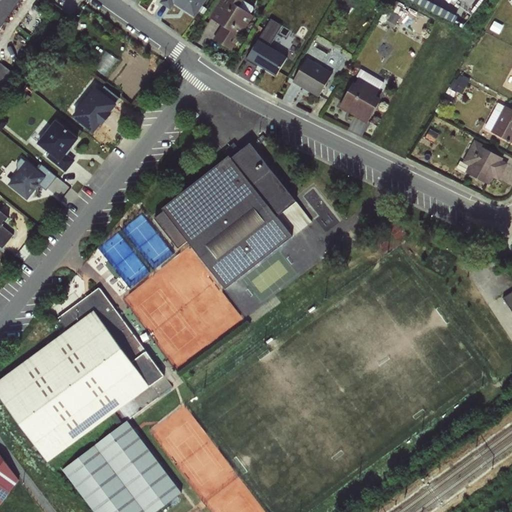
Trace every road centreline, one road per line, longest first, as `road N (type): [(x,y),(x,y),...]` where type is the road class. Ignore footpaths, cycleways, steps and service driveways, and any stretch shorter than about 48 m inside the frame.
road 1 (residential): [(205,76),(503,230)]
road 2 (residential): [(205,76),(0,329)]
road 3 (residential): [(99,0),(205,76)]
